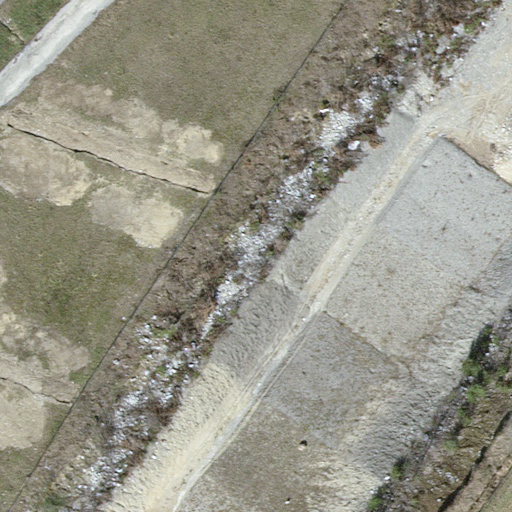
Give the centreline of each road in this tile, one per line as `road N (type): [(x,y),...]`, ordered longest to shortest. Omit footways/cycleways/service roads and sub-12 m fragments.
road 1 (motorway): [(508,0),(128,511)]
road 2 (motorway): [(318,511),(511,252)]
